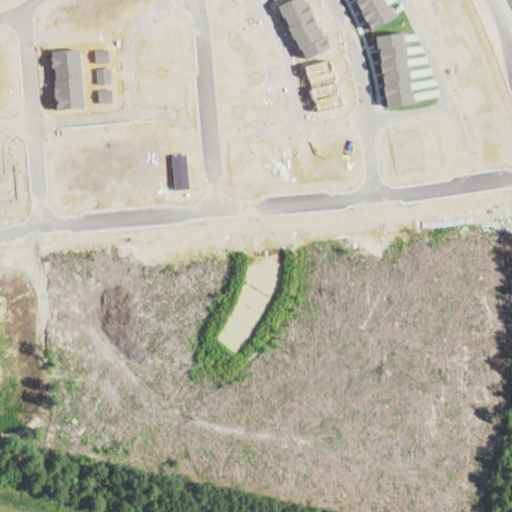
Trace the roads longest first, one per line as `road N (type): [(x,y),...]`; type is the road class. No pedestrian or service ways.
road 1 (residential): [(0,236),(133,212),(511,173)]
road 2 (residential): [(160,0),(129,33),(128,105),(0,118)]
road 3 (residential): [(49,228),(26,1)]
road 4 (residential): [(203,0),(216,203)]
road 5 (residential): [(251,131),(368,122),(451,105)]
road 6 (residential): [(331,0),(358,64),(375,187)]
road 7 (residential): [(405,0),(467,151)]
road 8 (residential): [(253,0),(281,48),(296,127)]
